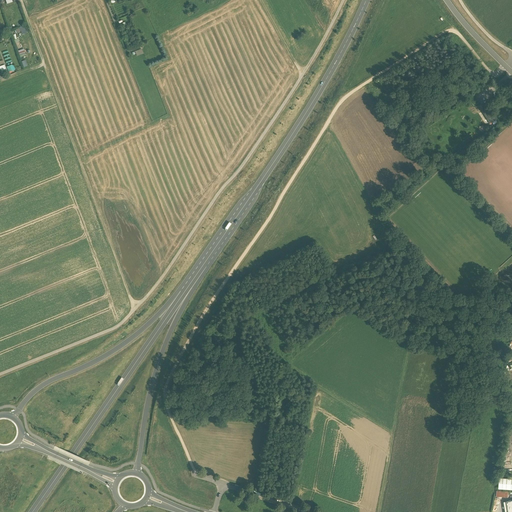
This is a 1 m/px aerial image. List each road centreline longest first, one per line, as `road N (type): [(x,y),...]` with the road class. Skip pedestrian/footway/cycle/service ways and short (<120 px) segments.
road 1 (track): [(195,475),(164,390),(216,292),(336,105),(448,30),(491,73),(510,61),(459,0)]
road 2 (track): [(0,374),(118,325),(303,73)]
road 3 (track): [(396,436),(291,373),(246,317),(394,246)]
road 4 (primary): [(203,265),(306,112),(366,0)]
road 5 (primary): [(32,511),(203,265)]
road 6 (track): [(135,308),(43,64)]
road 7 (primary): [(203,265),(132,337),(42,384),(12,415)]
road 8 (primary): [(137,472),(159,360),(203,265)]
road 9 (track): [(328,121),(418,292)]
road 10 (track): [(410,344),(382,511)]
